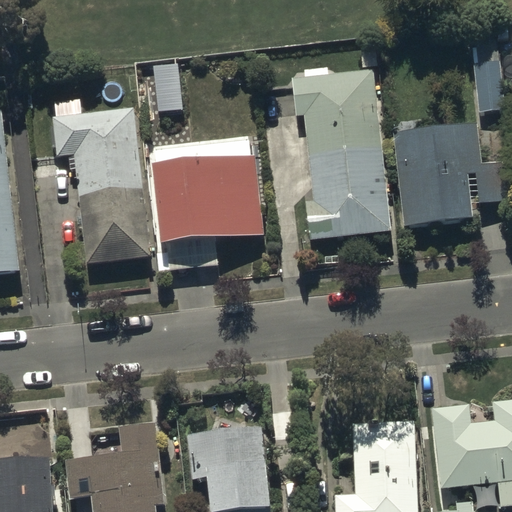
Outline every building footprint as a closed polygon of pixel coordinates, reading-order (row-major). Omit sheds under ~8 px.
[(473,66),(478,115),(504,112),(498,64),(473,66)] [(308,204),(313,244),(393,235),(376,73),(295,81),(299,119),(306,118),(315,203),(308,204)] [(0,114),(0,276),(22,274),(5,114),(0,114)] [(77,158),(89,266),(152,259),(136,114),(55,123),(59,160),(77,158)] [(396,135),(406,228),(475,221),(470,178),(477,177),(480,207),(511,203),(511,191),(509,164),(483,166),(479,126),(396,135)] [(156,169),(164,247),(265,237),(256,159),(156,169)] [(435,412),(444,492),(499,486),(502,511),(511,510),(511,403),(493,406),(496,425),(473,427),(471,408),(435,412)] [(337,511),(419,511),(416,425),(355,428),(358,498),(337,499),(337,511)] [(94,511),(157,511),(157,508),(166,507),(157,426),(121,430),(124,456),(67,463),(72,503),(93,500),(94,511)] [(272,511),(263,430),(189,438),(194,483),(210,481),(213,511),(272,511)] [(0,511),(53,511),(51,461),(0,463),(0,511)]
